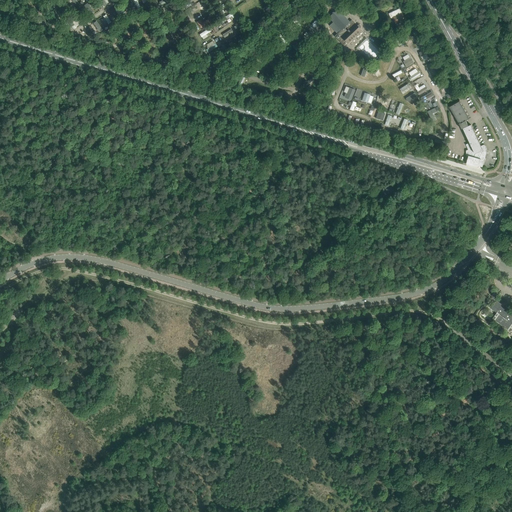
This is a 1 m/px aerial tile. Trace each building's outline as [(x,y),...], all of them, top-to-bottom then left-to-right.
[(136,0),(132,0),(138,9),(141,7),(136,0)] [(318,0),(315,0),(314,1),(319,10),(323,8),(318,0)] [(87,3),(84,6),(91,15),(91,14),(92,14),(93,13),(94,12),(87,3)] [(121,6),(118,8),(121,13),(123,17),(126,15),(121,6)] [(312,6),(305,10),(307,13),(311,10),(314,15),(317,13),(312,6)] [(392,17),(396,24),(397,26),(406,22),(399,8),(388,13),(390,18),(392,17)] [(332,20),(328,24),(337,33),(334,36),(343,46),(346,43),(347,44),(362,30),(359,28),(361,26),(359,24),(357,26),(352,20),(350,22),(337,9),(335,12),(334,11),(332,12),(333,12),(332,13),(332,14),(329,17),(332,20)] [(318,17),(311,25),(314,27),(321,20),(318,17)] [(69,18),(66,20),(74,29),(76,27),(70,20),(69,18)] [(200,20),(197,22),(199,25),(202,28),(211,22),(210,20),(210,19),(209,18),(202,23),(200,20)] [(96,21),(94,23),(99,32),(102,29),(96,21)] [(416,22),(406,28),(408,31),(414,28),(417,34),(421,32),(416,22)] [(210,28),(200,34),(202,37),(206,34),(211,31),(210,28)] [(186,29),(177,34),(178,37),(188,32),(186,29)] [(223,34),(223,35),(224,37),(225,37),(233,32),(231,29),(223,34)] [(247,29),(245,31),(251,38),(253,35),(247,29)] [(396,35),(393,37),(399,46),(402,44),(402,43),(396,35)] [(423,37),(418,39),(423,48),(427,46),(423,37)] [(232,42),(229,44),(234,52),(237,51),(232,42)] [(208,48),(206,50),(208,53),(217,47),(215,44),(208,48)] [(225,45),(217,50),(219,54),(227,48),(225,45)] [(297,47),(295,49),(302,57),(305,55),(300,49),(297,47)] [(428,48),(419,53),(421,56),(427,54),(428,57),(432,56),(428,48)] [(321,50),(316,57),(319,60),(325,53),(321,50)] [(405,61),(403,62),(406,67),(413,63),(410,57),(405,61)] [(208,62),(205,64),(211,73),(214,71),(208,62)] [(441,64),(433,67),(436,73),(445,69),(442,63),(441,64)] [(411,76),(409,77),(411,81),(420,75),(418,71),(418,72),(411,76)] [(441,74),(432,79),(435,85),(444,81),(441,74)] [(306,81),(303,83),(308,89),(311,87),(310,85),(314,82),(312,78),(307,82),(306,81)] [(408,84),(400,89),(402,92),(410,87),(408,84)] [(417,84),(414,86),(419,95),(428,90),(425,87),(420,90),(419,88),(417,84)] [(451,89),(447,91),(452,99),(459,95),(452,84),(449,86),(451,89)] [(346,93),(344,97),(346,97),(345,98),(351,100),(355,90),(349,88),(347,94),(346,93)] [(432,92),(420,98),(426,109),(427,108),(427,109),(428,108),(427,108),(430,107),(430,106),(428,103),(426,100),(433,95),(432,92)] [(364,93),(362,101),(367,102),(368,102),(370,95),(364,93)] [(406,99),(407,101),(408,101),(416,96),(414,93),(406,99)] [(462,129),(463,128),(469,126),(466,121),(468,119),(459,103),(461,102),(460,100),(449,106),(459,125),(460,124),(462,129)] [(435,108),(427,112),(432,122),(435,120),(432,113),(436,112),(435,108)] [(378,111),(376,118),(383,120),(385,114),(378,111)] [(469,126),(463,128),(470,143),(466,144),(470,153),(468,157),(468,158),(466,164),(478,167),(479,167),(479,166),(483,167),(487,152),(487,151),(485,145),(484,145),(481,146),(471,125),(469,126)] [(433,144),(445,148),(447,142),(435,139),(433,144)] [(378,202),(377,205),(380,206),(379,209),(380,209),(379,212),(381,213),(382,210),(386,201),(385,200),(386,196),(381,194),(378,202)] [(492,319),(510,331),(511,328),(511,311),(506,308),(505,310),(501,307),(503,305),(497,301),(491,309),(497,313),(492,319)]
